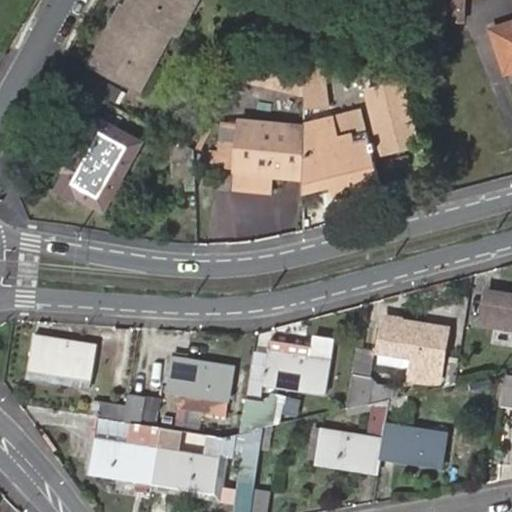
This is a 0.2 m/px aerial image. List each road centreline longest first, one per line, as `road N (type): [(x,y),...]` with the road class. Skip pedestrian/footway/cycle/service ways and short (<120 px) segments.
road 1 (secondary): [(511,197),(232,268),(146,263),(0,233)]
road 2 (secondary): [(0,300),(233,305),(511,241)]
road 3 (residential): [(0,113),(62,0)]
